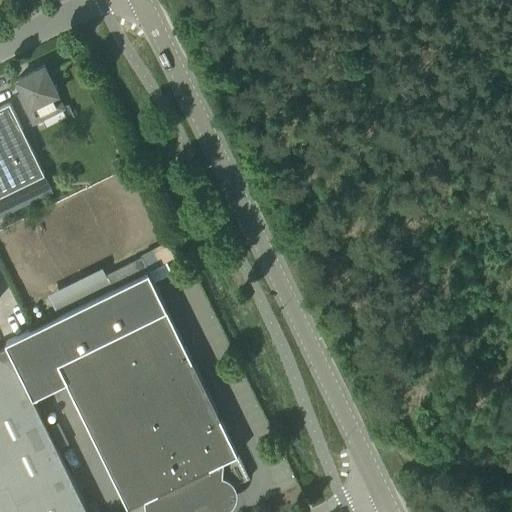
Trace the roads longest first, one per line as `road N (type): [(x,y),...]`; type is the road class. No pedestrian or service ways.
road 1 (tertiary): [(376,490),(142,0)]
road 2 (unclassified): [(0,55),(109,0)]
